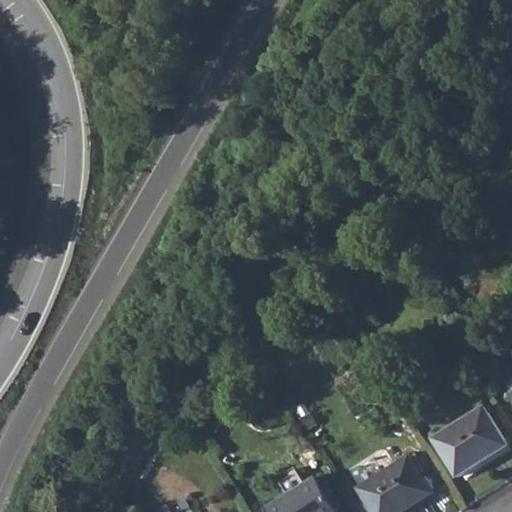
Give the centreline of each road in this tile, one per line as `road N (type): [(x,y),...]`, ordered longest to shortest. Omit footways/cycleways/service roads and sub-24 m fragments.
road 1 (motorway): [(0,468),(31,397),(265,0)]
road 2 (motorway): [(25,0),(60,70),(73,165),(48,273),(0,373)]
